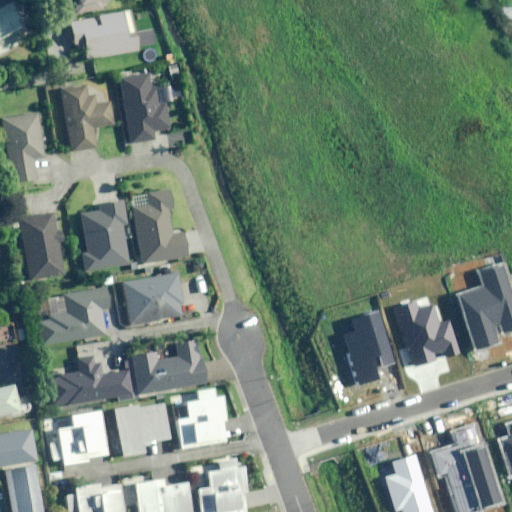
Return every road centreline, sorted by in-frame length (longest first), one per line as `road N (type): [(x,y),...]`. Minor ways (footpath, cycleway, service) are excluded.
road 1 (residential): [(275,441),(511,372)]
road 2 (residential): [(231,321),(275,441)]
